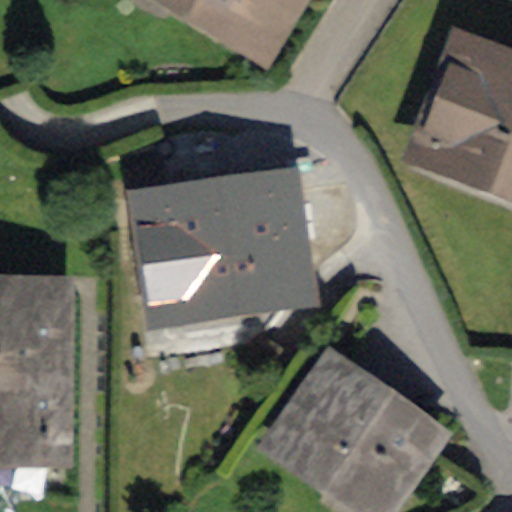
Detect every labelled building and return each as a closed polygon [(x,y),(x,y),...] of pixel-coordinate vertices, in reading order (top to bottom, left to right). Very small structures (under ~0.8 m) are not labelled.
[(287,0),(188,0),(261,44),(287,0)] [(511,76),(465,58),(429,152),(511,183),(511,76)] [(283,192),(148,211),(162,308),(297,289),(283,192)] [(52,301),(0,300),(0,448),(51,449),(52,301)] [(379,511),(429,441),(331,373),(281,444),(378,511),(379,511)]
